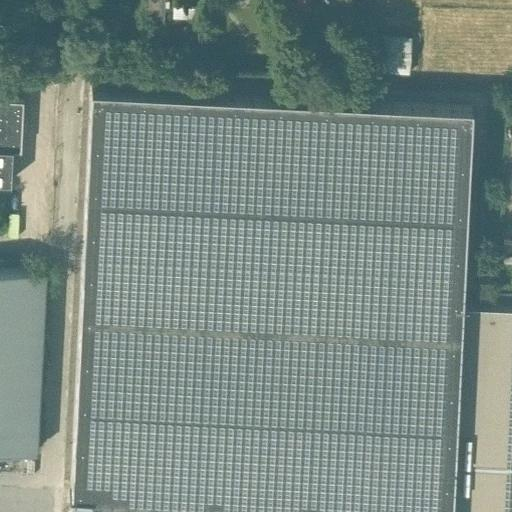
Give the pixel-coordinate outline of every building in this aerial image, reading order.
[(148,0),(148,17),(164,17),(164,0),(148,0)] [(282,0),(282,12),(309,14),(309,0),(282,0)] [(196,7),(173,6),(173,17),(195,17),(196,7)] [(411,35),(370,33),(369,71),(409,72),(411,35)] [(69,491),(69,494),(71,494),(69,511),(511,511),(511,306),(461,304),(471,104),(91,86),(71,491),(69,491)] [(21,147),(23,97),(0,95),(0,179),(11,180),(13,146),(21,147)] [(0,422),(36,424),(44,270),(0,267),(0,422)] [(36,424),(0,422),(0,446),(35,448),(36,424)]
